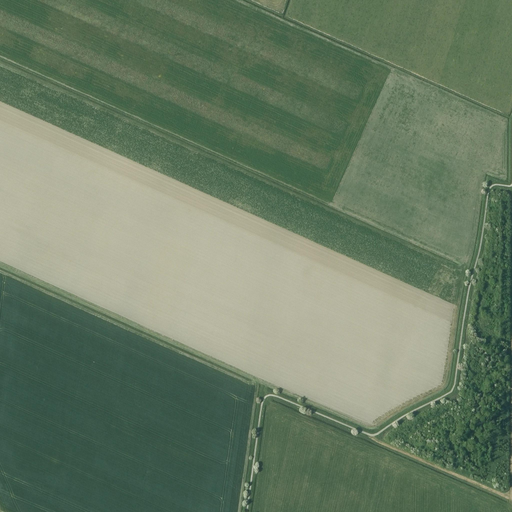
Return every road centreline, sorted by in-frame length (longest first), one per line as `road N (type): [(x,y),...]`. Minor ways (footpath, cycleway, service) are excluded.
road 1 (track): [(510,498),(511,325)]
road 2 (track): [(510,508),(510,498),(371,435)]
